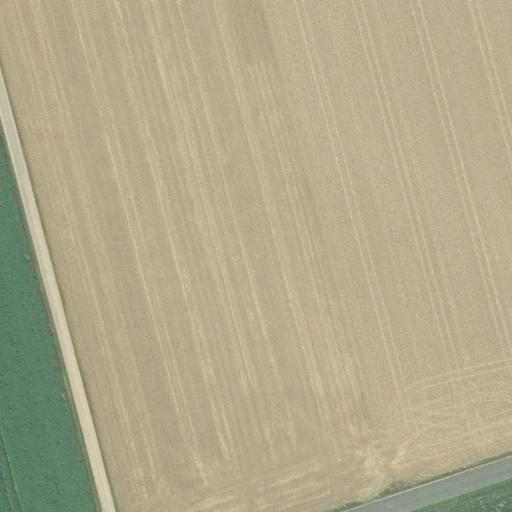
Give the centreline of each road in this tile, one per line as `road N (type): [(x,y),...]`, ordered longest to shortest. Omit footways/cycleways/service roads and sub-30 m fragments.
road 1 (unclassified): [(111,511),(0,89)]
road 2 (tertiary): [(511,467),(378,511)]
